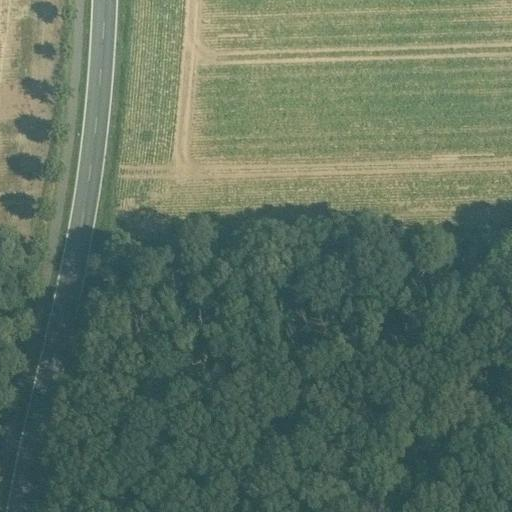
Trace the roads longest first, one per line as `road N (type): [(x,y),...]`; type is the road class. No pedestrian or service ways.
road 1 (secondary): [(24,511),(86,200),(103,0)]
road 2 (track): [(511,363),(52,372)]
